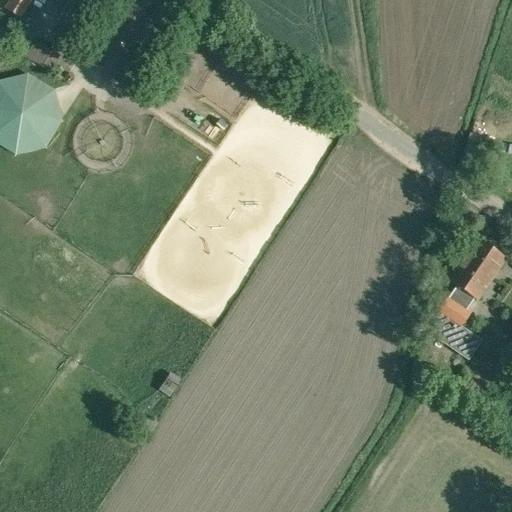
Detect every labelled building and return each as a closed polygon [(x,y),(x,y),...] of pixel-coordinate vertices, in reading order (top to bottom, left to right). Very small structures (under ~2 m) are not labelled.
[(12,0),(7,9),(20,18),(31,0),(12,0)] [(94,0),(72,0),(60,19),(76,28),(94,0)] [(156,25),(119,0),(83,57),(120,81),(156,25)] [(28,58),(50,72),(59,57),(38,44),(28,58)] [(25,74),(0,81),(0,141),(15,152),(45,143),(59,118),(51,88),(25,74)] [(505,257),(477,238),(448,281),(473,297),(476,299),(505,257)] [(456,286),(427,330),(468,357),(478,341),(459,328),(470,310),(466,308),(473,297),(456,286)]
